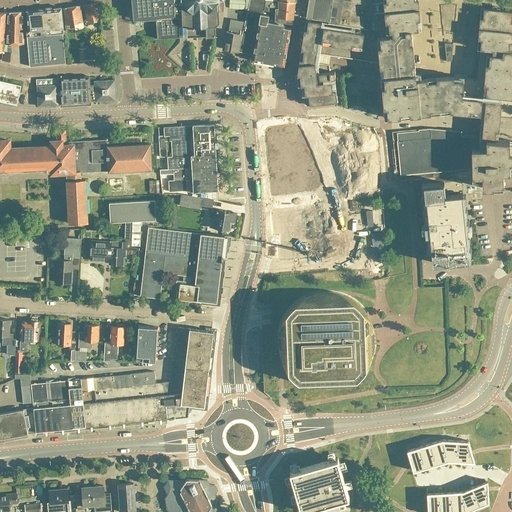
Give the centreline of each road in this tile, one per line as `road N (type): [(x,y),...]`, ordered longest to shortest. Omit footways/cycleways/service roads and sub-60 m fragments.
road 1 (residential): [(230,318),(0,306)]
road 2 (unclassified): [(460,123),(384,126),(339,113),(281,120)]
road 3 (secondary): [(511,290),(481,380),(433,415)]
road 4 (secondary): [(0,459),(150,445)]
road 5 (unclassified): [(129,114),(0,115)]
road 6 (secondary): [(433,415),(461,412),(488,394),(511,332)]
road 7 (unclassified): [(126,67),(0,69)]
road 8 (unclassified): [(246,124),(224,109),(129,114)]
